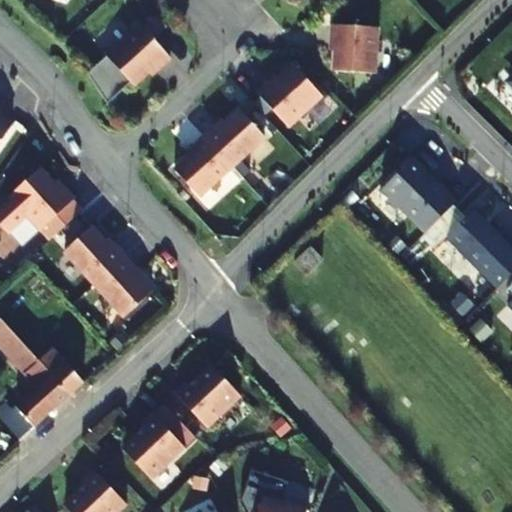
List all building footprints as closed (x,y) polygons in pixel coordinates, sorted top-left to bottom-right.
[(169,57),(138,23),(104,54),(131,85),(154,65),(157,68),(169,57)] [(375,73),(379,28),(332,25),(331,41),(336,41),(334,71),(375,73)] [(321,97),(294,67),(272,87),(269,83),(257,94),(288,128),(321,97)] [(218,129),(214,125),(203,135),(203,136),(231,166),(231,167),(264,136),(239,109),(218,129)] [(0,143),(12,126),(0,117),(0,143)] [(203,136),(203,135),(191,146),(195,150),(173,170),(198,197),(231,166),(203,136)] [(425,233),(453,205),(422,174),(425,170),(413,158),(381,190),(425,233)] [(60,189),(40,167),(9,196),(40,231),(75,198),(64,186),(60,189)] [(496,289),(511,273),(511,247),(473,209),(445,238),(496,289)] [(93,285),(125,256),(114,245),(110,248),(90,227),(63,252),(93,285)] [(135,268),(125,256),(93,285),(123,318),(151,293),(131,272),(135,268)] [(8,403),(0,410),(0,418),(19,440),(80,387),(64,370),(53,379),(0,318),(0,348),(10,360),(37,390),(14,409),(8,403)] [(240,397),(212,366),(191,387),(187,383),(175,394),(207,428),(240,397)] [(185,448),(154,415),(141,426),(145,430),(123,450),(151,480),(185,448)] [(118,511),(126,505),(94,471),(82,482),(86,486),(64,506),(69,511),(118,511)] [(306,511),(308,508),(264,493),(257,511),(306,511)]
